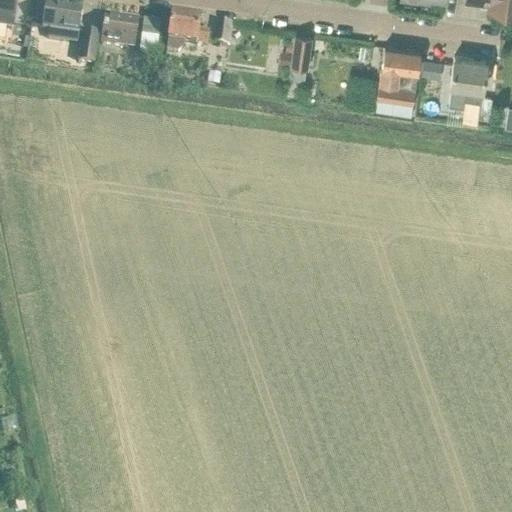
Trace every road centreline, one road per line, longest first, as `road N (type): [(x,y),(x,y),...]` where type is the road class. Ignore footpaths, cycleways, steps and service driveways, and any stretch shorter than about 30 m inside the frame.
road 1 (residential): [(374,22),(218,0)]
road 2 (residential): [(497,38),(374,22)]
